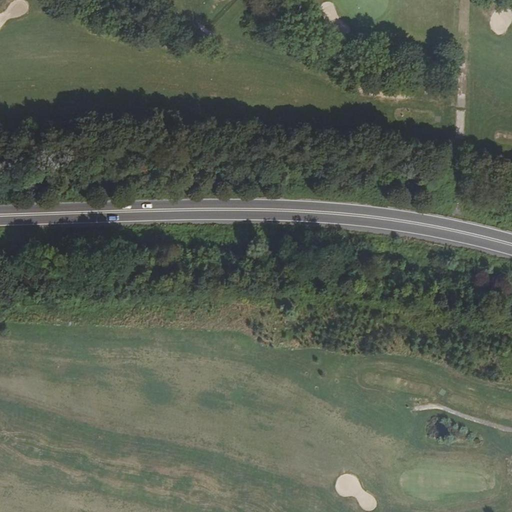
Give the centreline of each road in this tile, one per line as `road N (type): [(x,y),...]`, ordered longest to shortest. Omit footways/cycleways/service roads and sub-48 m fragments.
road 1 (primary): [(511,246),(388,221),(276,211),(0,217)]
road 2 (track): [(465,0),(455,204)]
